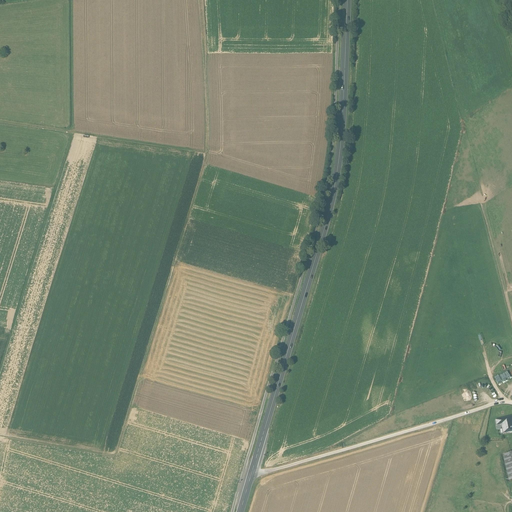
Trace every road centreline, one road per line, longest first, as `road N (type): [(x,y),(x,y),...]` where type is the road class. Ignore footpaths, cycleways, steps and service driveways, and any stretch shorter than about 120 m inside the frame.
road 1 (track): [(0,437),(116,453),(205,151),(199,0)]
road 2 (primary): [(240,511),(329,211),(347,0)]
road 3 (track): [(71,0),(72,132),(0,378)]
road 4 (track): [(0,120),(205,151)]
